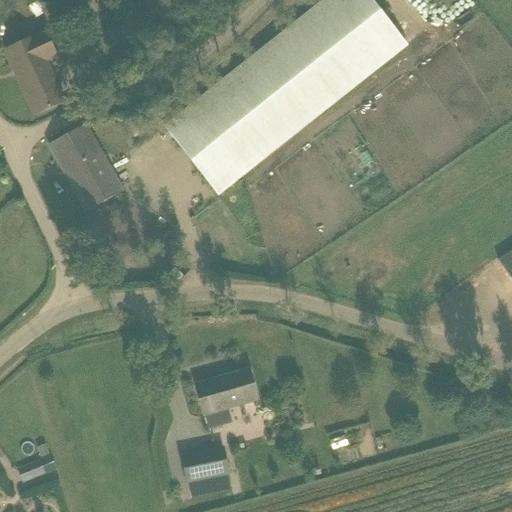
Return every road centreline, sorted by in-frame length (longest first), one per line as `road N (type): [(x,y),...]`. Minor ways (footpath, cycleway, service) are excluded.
road 1 (unclassified): [(73,306),(10,148),(161,85),(268,0)]
road 2 (unclassified): [(511,365),(267,293),(73,306)]
